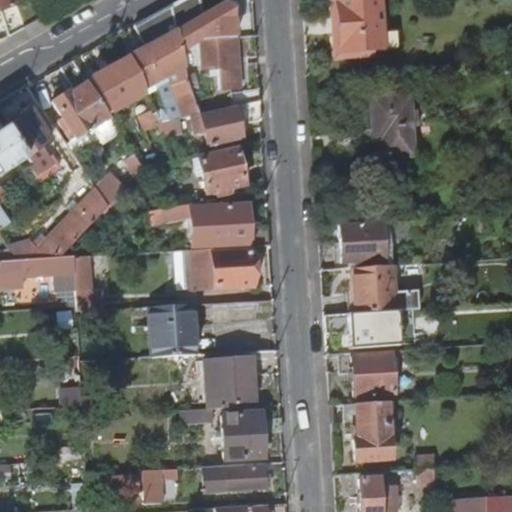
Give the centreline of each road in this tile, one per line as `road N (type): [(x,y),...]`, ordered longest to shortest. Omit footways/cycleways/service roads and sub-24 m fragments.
road 1 (residential): [(308,511),(274,0)]
road 2 (residential): [(136,2),(0,79)]
